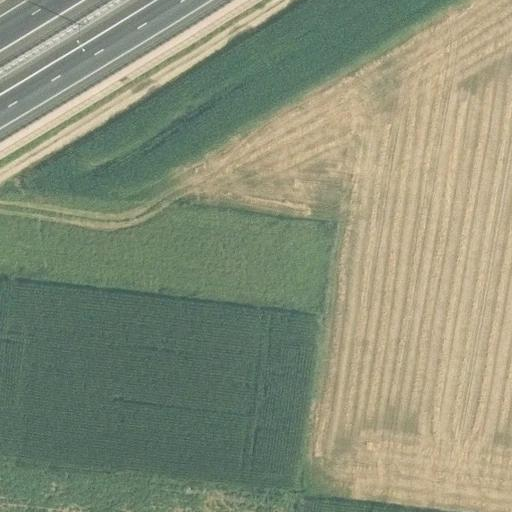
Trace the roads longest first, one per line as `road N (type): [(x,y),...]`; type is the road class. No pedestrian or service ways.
road 1 (track): [(0,171),(274,0)]
road 2 (motorway): [(0,90),(150,0)]
